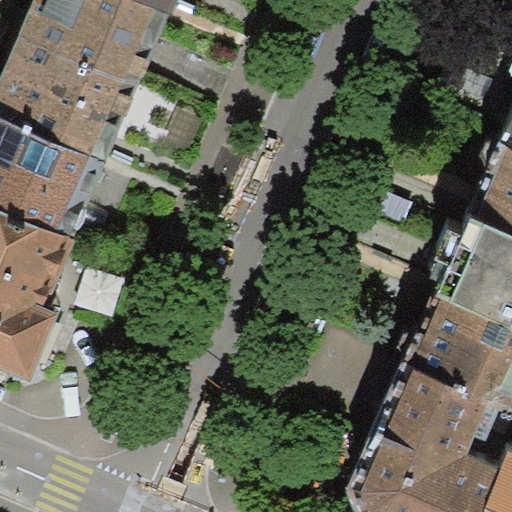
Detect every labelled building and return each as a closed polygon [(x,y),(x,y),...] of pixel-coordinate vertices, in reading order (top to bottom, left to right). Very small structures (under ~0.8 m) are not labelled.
[(161,17),(158,9),(161,1),(158,0),(30,0),(30,2),(41,7),(29,34),(129,77),(142,47),(148,33),(155,30),(161,17)] [(109,135),(112,129),(110,121),(129,77),(29,34),(18,61),(7,56),(0,71),(0,111),(96,153),(100,145),(107,141),(109,135)] [(497,132),(511,138),(511,51),(506,66),(507,67),(507,70),(511,71),(511,97),(510,101),(497,132)] [(0,201),(63,228),(67,222),(69,222),(72,221),(74,220),(77,215),(79,212),(80,204),(79,201),(77,199),(80,191),(96,153),(0,111),(0,201)] [(511,138),(497,132),(497,133),(494,132),(493,134),(482,138),(477,150),(481,161),(481,163),(483,164),(478,176),(465,207),(511,227),(511,138)] [(0,352),(22,362),(45,307),(32,301),(63,228),(0,201),(0,352)] [(511,227),(465,207),(457,226),(443,220),(435,240),(431,248),(445,253),(433,282),(511,315),(511,227)] [(511,404),(511,315),(433,282),(419,313),(414,325),(412,324),(410,325),(400,329),(394,342),(399,352),(398,354),(401,355),(400,356),(511,404)] [(511,423),(511,404),(400,356),(361,448),(347,479),(358,507),(370,511),(473,511),(503,444),(511,423)] [(511,511),(511,448),(503,444),(473,511),(511,511)]
